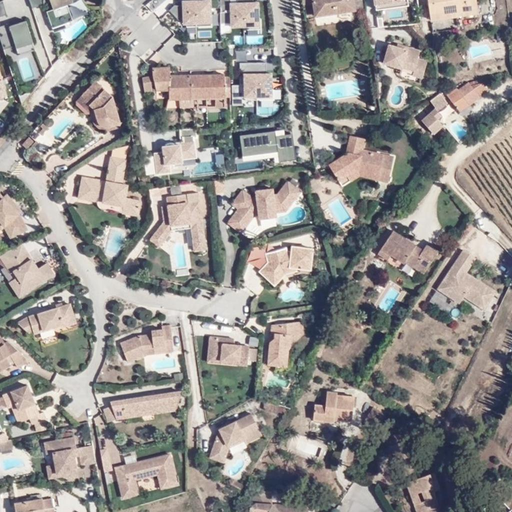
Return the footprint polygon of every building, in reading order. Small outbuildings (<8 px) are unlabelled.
[(48,0),(50,4),(44,7),(50,23),(70,15),(63,0),(48,0)] [(252,0),(210,0),(212,11),(220,10),(221,29),(229,29),(227,2),(253,0),(252,0)] [(352,0),(300,0),(301,3),(311,1),(314,15),(354,7),(352,0)] [(372,0),(373,10),(408,8),(407,0),(372,0)] [(426,0),(429,14),(464,8),(465,16),(479,13),(477,0),(426,0)] [(197,37),(211,37),(211,1),(182,1),(182,27),(197,27),(197,37)] [(230,3),(229,31),(259,31),(260,3),(230,3)] [(429,14),(430,22),(465,16),(464,8),(429,14)] [(30,38),(23,16),(9,21),(8,18),(0,20),(0,39),(1,44),(13,40),(13,43),(30,38)] [(262,44),(262,35),(246,35),(246,44),(262,44)] [(30,38),(13,43),(16,50),(32,45),(30,38)] [(388,44),(383,63),(401,68),(403,63),(414,66),(412,75),(422,77),(426,61),(417,58),(419,50),(406,47),(406,49),(396,46),(388,44)] [(24,79),(35,75),(29,59),(18,64),(24,79)] [(241,63),(241,101),(271,101),(272,74),(266,74),(266,63),(241,63)] [(168,99),(188,99),(187,83),(179,83),(179,74),(169,74),(168,67),(151,68),(154,87),(167,88),(168,99)] [(207,107),(203,74),(179,74),(179,83),(187,83),(188,99),(196,99),(196,107),(207,107)] [(222,74),(203,74),(207,107),(228,107),(228,111),(230,111),(230,92),(223,92),(223,76),(222,74)] [(118,122),(109,97),(92,82),(79,96),(92,108),(94,115),(97,121),(98,123),(101,125),(105,126),(107,126),(118,122)] [(490,89),(486,83),(474,86),(472,83),(442,92),(432,99),(438,107),(424,119),(430,126),(436,132),(445,124),(440,117),(444,115),(439,109),(453,99),(461,109),(472,102),(490,89)] [(242,103),(241,86),(231,86),(232,103),(242,103)] [(104,130),(107,130),(107,126),(105,126),(101,125),(98,123),(97,121),(94,115),(92,108),(79,96),(75,101),(88,112),(89,118),(92,124),(96,128),(97,129),(100,131),(104,130)] [(475,106),(472,102),(461,109),(464,114),(475,106)] [(52,127),(47,121),(42,126),(46,131),(44,133),(46,134),(52,127)] [(182,158),(190,157),(190,153),(193,149),(196,148),(194,136),(197,136),(197,127),(182,128),(182,137),(185,137),(185,141),(180,142),(180,144),(175,144),(175,142),(174,142),(172,141),(171,141),(169,142),(168,142),(167,143),(167,144),(167,145),(164,146),(165,152),(156,153),(159,173),(171,171),(170,163),(175,162),(179,156),(182,158)] [(243,154),(246,154),(261,152),(263,163),(283,161),(297,159),(293,132),(277,134),(276,129),(241,133),(243,154)] [(376,169),(374,176),(385,178),(391,154),(361,148),(363,137),(348,134),(344,151),(327,161),(334,172),(342,168),(344,171),(355,164),(376,169)] [(29,135),(22,142),(22,143),(27,148),(34,139),(29,135)] [(107,171),(122,174),(125,160),(110,157),(107,171)] [(348,177),(356,173),(374,176),(376,169),(355,164),(344,171),(348,177)] [(342,168),(334,172),(339,182),(348,177),(344,171),(342,168)] [(107,171),(106,182),(120,184),(122,174),(107,171)] [(78,198),(97,201),(123,205),(121,212),(137,215),(140,201),(124,198),(127,185),(120,184),(106,182),(82,177),(78,198)] [(308,181),(314,193),(322,189),(316,177),(308,181)] [(244,227),(254,214),(259,213),(275,211),(286,210),(295,198),(291,194),(296,188),(287,181),(278,193),(272,194),(272,188),(255,190),(256,196),(250,197),(242,190),(232,203),(238,208),(231,217),(244,227)] [(291,194),(295,198),(300,191),(296,188),(291,194)] [(163,204),(163,189),(150,189),(150,204),(163,204)] [(191,221),(202,219),(200,199),(188,201),(187,192),(168,195),(169,204),(171,220),(164,221),(151,238),(160,245),(173,229),(190,226),(192,225),(191,221)] [(0,221),(4,227),(18,214),(21,212),(14,204),(10,207),(6,203),(0,195),(0,221)] [(121,212),(123,205),(97,201),(97,203),(101,209),(121,212)] [(171,220),(169,204),(162,205),(164,221),(171,220)] [(276,217),(275,211),(259,213),(259,219),(276,217)] [(22,222),(18,214),(4,227),(6,231),(22,222)] [(244,227),(231,217),(228,222),(241,232),(244,227)] [(192,241),(205,239),(202,219),(191,221),(192,225),(190,226),(192,241)] [(10,238),(26,230),(22,222),(6,231),(10,238)] [(417,259),(413,256),(417,250),(392,233),(377,256),(387,263),(390,257),(403,266),(404,264),(422,276),(438,252),(427,244),(421,253),(417,259)] [(54,275),(48,265),(39,270),(27,253),(22,244),(0,254),(0,255),(6,266),(12,275),(15,273),(17,278),(21,284),(19,286),(25,295),(54,275)] [(260,272),(268,279),(274,274),(277,277),(282,278),(284,276),(295,274),(296,268),(312,270),(315,250),(294,247),(293,252),(288,252),(287,249),(267,253),(269,262),(260,272)] [(417,259),(421,253),(417,250),(413,256),(417,259)] [(463,298),(483,312),(495,295),(465,275),(475,261),(462,252),(437,291),(459,305),(463,298)] [(502,261),(511,267),(511,266),(511,257),(507,254),(502,261)] [(274,274),(268,279),(276,286),(282,278),(277,277),(274,274)] [(9,283),(19,299),(25,295),(19,286),(21,284),(17,278),(9,283)] [(67,327),(77,323),(71,304),(34,316),(32,316),(19,324),(29,334),(34,332),(35,335),(66,324),(67,327)] [(298,323),(273,325),(271,334),(276,335),(276,340),(270,344),(268,365),(288,367),(290,348),(291,336),(299,335),(298,323)] [(299,335),(291,336),(290,348),(305,335),(303,323),(298,323),(299,335)] [(153,348),(165,347),(165,353),(173,352),(171,326),(163,327),(163,331),(152,331),(151,335),(139,336),(120,343),(128,363),(144,355),(142,350),(153,348)] [(211,337),(209,355),(221,357),(221,360),(239,362),(238,365),(248,366),(250,347),(234,346),(234,339),(211,337)] [(0,342),(0,370),(7,366),(3,360),(9,357),(16,367),(27,360),(5,341),(1,344),(0,342)] [(209,355),(208,362),(238,365),(239,362),(221,360),(221,357),(209,355)] [(10,408),(15,407),(22,422),(28,420),(31,426),(46,422),(42,413),(38,414),(27,386),(1,397),(6,410),(10,408)] [(347,410),(348,405),(353,405),(354,397),(337,396),(337,392),(328,391),(327,405),(315,405),(313,420),(326,421),(327,417),(343,418),(344,410),(347,410)] [(126,413),(166,408),(166,413),(176,412),(180,392),(109,402),(111,406),(115,419),(116,420),(126,419),(126,413)] [(279,407),(264,402),(262,409),(277,414),(279,407)] [(327,417),(326,421),(352,423),(353,405),(348,405),(347,410),(344,410),(343,418),(327,417)] [(108,422),(115,419),(111,406),(103,409),(108,422)] [(15,407),(10,408),(16,424),(22,422),(15,407)] [(386,416),(372,407),(364,420),(378,429),(386,416)] [(126,413),(126,419),(166,413),(166,408),(126,413)] [(220,429),(212,453),(226,458),(230,446),(244,440),(261,432),(253,415),(220,429)] [(261,432),(244,440),(246,444),(263,437),(261,432)] [(57,464),(59,477),(64,476),(68,478),(79,476),(75,456),(74,448),(77,448),(75,437),(46,443),(47,453),(55,452),(57,464)] [(11,439),(0,441),(0,451),(13,450),(11,439)] [(85,463),(96,461),(93,445),(82,447),(85,463)] [(226,458),(212,453),(210,458),(224,463),(226,458)] [(139,468),(131,470),(130,465),(114,468),(121,499),(137,494),(134,481),(156,476),(159,490),(176,486),(168,455),(140,462),(139,468)] [(49,466),(51,478),(59,477),(57,464),(49,466)] [(442,489),(436,472),(412,481),(417,492),(422,491),(425,501),(413,506),(415,511),(440,511),(433,493),(442,489)] [(231,484),(240,490),(243,484),(233,479),(231,484)] [(412,481),(404,484),(413,506),(425,501),(422,491),(417,492),(412,481)] [(273,489),(256,488),(249,506),(253,507),(251,511),(310,511),(310,503),(293,503),(293,508),(273,508),(273,502),(273,489)] [(43,511),(43,508),(45,508),(43,499),(43,498),(15,502),(15,511),(43,511)] [(51,498),(43,499),(45,508),(53,507),(51,498)]
